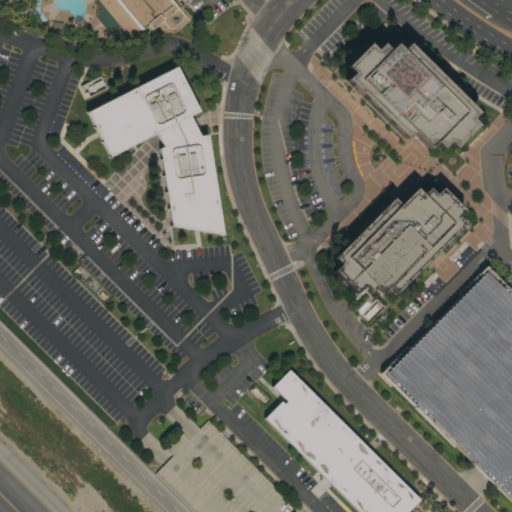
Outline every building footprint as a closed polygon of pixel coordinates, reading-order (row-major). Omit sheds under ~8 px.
[(174,0),(189,17),(189,21),(174,34),(161,32),(155,25),(149,30),(145,26),(129,39),(96,0),(174,0)] [(405,43),(475,112),(468,119),(475,126),(452,149),(445,142),(439,148),(433,142),(427,148),(410,132),(403,138),(357,92),(344,80),(350,73),(343,67),(366,43),(373,50),(379,43),(386,50),(392,44),(399,50),(405,43)] [(175,67),(198,112),(188,117),(199,137),(206,135),(222,235),(170,226),(158,149),(162,147),(155,134),(109,157),(86,113),(175,67)] [(390,198),(398,206),(414,189),(420,195),(426,188),(433,195),(439,188),(462,211),(456,217),(462,224),(394,294),(387,287),(381,294),(374,287),(368,294),(361,287),(355,294),(332,271),(338,265),(331,258),(390,198)] [(511,293),(511,292),(511,505),(482,476),(380,374),(408,344),(411,347),(457,299),(455,297),(485,266),(511,293)] [(352,311),(366,325),(382,310),(369,296),(352,311)] [(418,500),(406,511),(357,511),(263,418),(280,402),(283,404),(286,402),(271,387),(287,370),(418,500)] [(298,511),(192,511),(154,474),(172,456),(164,448),(179,431),(188,440),(207,421),(298,511)]
